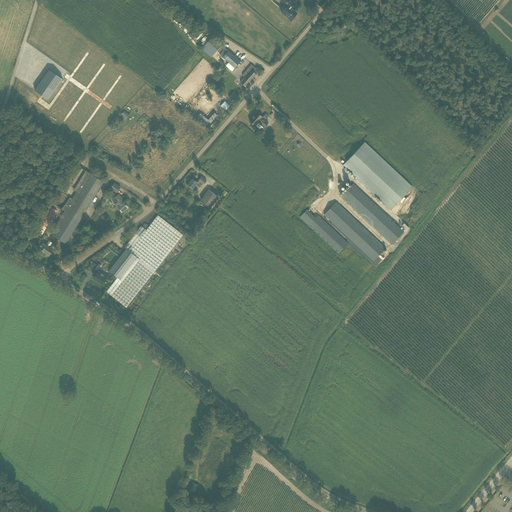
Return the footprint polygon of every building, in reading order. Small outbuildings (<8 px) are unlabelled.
[(296,4),(292,0),(282,0),(281,1),(287,6),(281,12),(291,20),(297,14),(292,9),(296,4)] [(202,49),(204,51),(206,50),(213,57),(222,45),(213,38),(202,49)] [(241,62),(237,58),(228,51),(222,57),(235,68),(241,62)] [(41,83),(54,92),(69,71),(55,62),(41,83)] [(251,64),(242,75),(238,79),(241,82),(240,82),(245,87),(259,71),(251,64)] [(212,89),(219,95),(222,93),(214,86),(212,89)] [(234,91),(229,96),(233,100),(238,95),(234,91)] [(262,117),(257,112),(249,121),(255,126),(258,122),(264,127),(268,123),(262,118),(262,117)] [(391,210),(399,201),(402,198),(405,200),(406,198),(404,196),(412,187),(365,142),(343,165),(391,210)] [(103,182),(86,171),(74,190),(76,192),(72,199),(69,197),(62,209),(65,211),(53,231),(55,232),(52,235),(65,243),(103,182)] [(192,179),(188,184),(189,185),(188,186),(192,189),(192,188),(193,188),(195,185),(199,188),(201,186),(202,183),(204,184),(206,181),(201,177),(199,180),(197,182),(192,179)] [(120,187),(114,183),(110,188),(117,192),(120,187)] [(341,196),(392,244),(404,231),(353,184),(341,196)] [(209,190),(201,200),(210,207),(218,197),(209,190)] [(122,212),(128,207),(119,194),(112,199),(122,212)] [(324,215),(351,240),(373,261),(385,248),(336,202),(324,215)] [(57,211),(49,206),(34,230),(39,232),(43,226),(46,228),(57,211)] [(338,254),(345,246),(347,243),(318,216),(315,218),(307,210),(300,217),(338,254)] [(158,215),(146,230),(141,226),(124,247),(126,249),(134,255),(117,277),(106,292),(212,375),(269,302),(158,215)] [(56,245),(52,243),(50,247),(43,243),(40,247),(43,249),(42,251),(49,256),(53,249),(56,245)] [(134,255),(126,249),(109,271),(117,277),(134,255)] [(98,271),(93,278),(102,284),(108,276),(102,272),(101,273),(98,271)]
